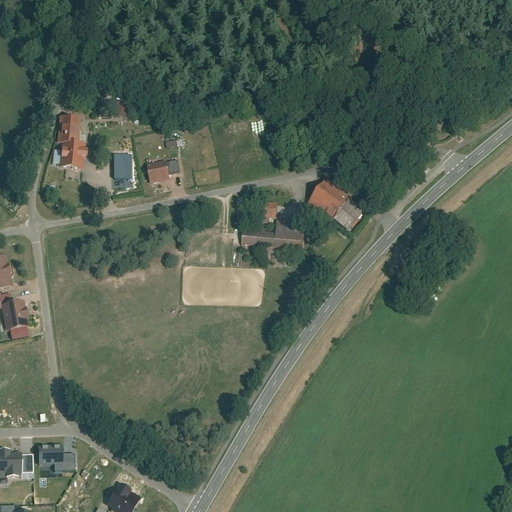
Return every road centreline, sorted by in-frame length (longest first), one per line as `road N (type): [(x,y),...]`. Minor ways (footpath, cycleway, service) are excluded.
road 1 (residential): [(36,227),(400,154),(432,151),(464,168)]
road 2 (secondary): [(199,511),(307,335),(394,232),(464,168)]
road 3 (residential): [(89,0),(36,163),(36,227)]
road 4 (residential): [(36,227),(58,392),(82,431)]
road 5 (residential): [(82,431),(199,511)]
